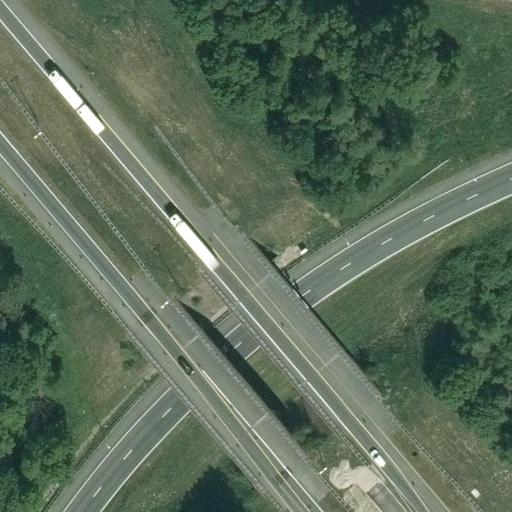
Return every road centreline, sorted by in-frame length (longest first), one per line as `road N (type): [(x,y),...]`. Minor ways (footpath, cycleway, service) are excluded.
road 1 (motorway): [(425,511),(0,9)]
road 2 (motorway): [(511,182),(306,290),(151,422),(76,511)]
road 3 (motorway): [(0,142),(311,511)]
